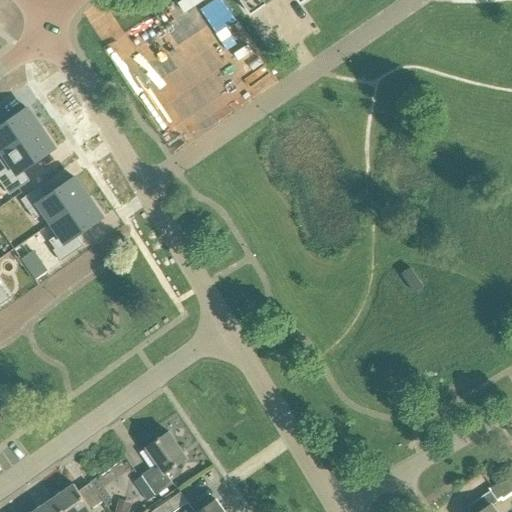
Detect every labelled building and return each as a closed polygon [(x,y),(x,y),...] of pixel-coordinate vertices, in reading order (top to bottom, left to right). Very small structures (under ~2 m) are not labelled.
[(241,0),(253,16),(276,0),(298,0),(302,6),(310,0),(241,0)] [(0,148),(4,154),(41,129),(27,109),(0,127),(0,148)] [(41,129),(4,154),(0,157),(0,160),(6,169),(0,172),(0,181),(9,195),(30,181),(23,171),(55,149),(41,129)] [(45,213),(52,224),(89,198),(75,178),(47,197),(40,187),(21,200),(35,220),(45,213)] [(89,198),(52,224),(59,234),(49,241),(55,249),(53,251),(61,262),(84,246),(77,236),(103,219),(89,198)] [(33,252),(22,260),(35,280),(47,272),(33,252)] [(425,286),(412,267),(403,273),(416,293),(425,286)] [(0,306),(10,300),(0,285),(0,306)] [(159,465),(143,476),(157,496),(174,484),(167,474),(189,460),(171,433),(148,449),(159,465)] [(55,499),(64,511),(91,511),(93,511),(75,485),(55,499)] [(470,511),(497,511),(493,505),(498,501),(491,491),(468,507),(470,511)] [(36,511),(64,511),(55,499),(36,511)] [(115,511),(130,511),(133,503),(119,499),(115,511)] [(224,511),(218,502),(201,511),(196,511),(190,503),(176,511),(224,511)]
